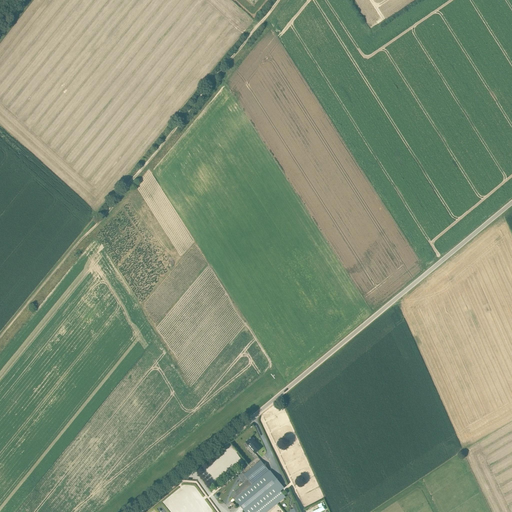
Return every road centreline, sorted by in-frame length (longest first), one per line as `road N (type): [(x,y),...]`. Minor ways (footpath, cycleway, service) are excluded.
road 1 (unclassified): [(139,511),(511,203)]
road 2 (track): [(275,0),(0,340)]
